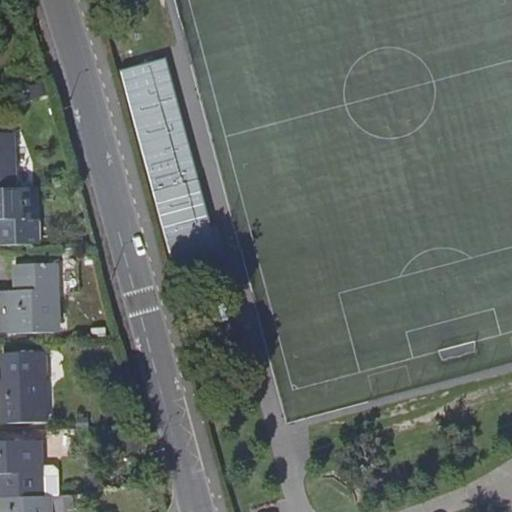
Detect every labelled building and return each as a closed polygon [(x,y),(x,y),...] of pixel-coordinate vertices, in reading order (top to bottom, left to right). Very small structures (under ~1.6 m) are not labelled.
[(169,65),(124,77),(165,231),(210,217),(169,65)] [(0,223),(2,223),(2,232),(0,232),(0,250),(41,249),(39,193),(17,194),(15,139),(0,138),(0,223)] [(58,269),(18,270),(19,286),(23,285),(24,295),(0,295),(0,321),(1,339),(61,337),(58,269)] [(12,384),(0,384),(0,426),(48,425),(47,357),(7,357),(8,375),(12,375),(12,384)] [(52,511),(52,501),(61,500),(61,476),(57,472),(43,472),(43,447),(0,447),(0,477),(5,477),(5,485),(1,485),(2,501),(0,501),(0,511),(52,511)]
